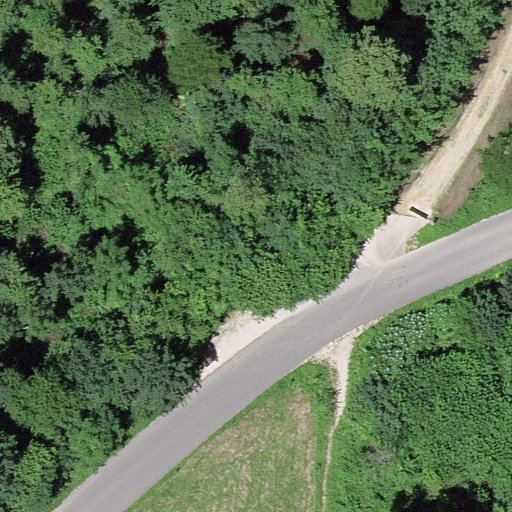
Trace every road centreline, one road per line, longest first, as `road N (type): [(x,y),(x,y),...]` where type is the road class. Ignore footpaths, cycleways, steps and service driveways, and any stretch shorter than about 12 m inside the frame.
road 1 (unclassified): [(511,231),(432,266),(334,324),(99,511)]
road 2 (track): [(511,42),(460,142),(381,238),(353,314)]
